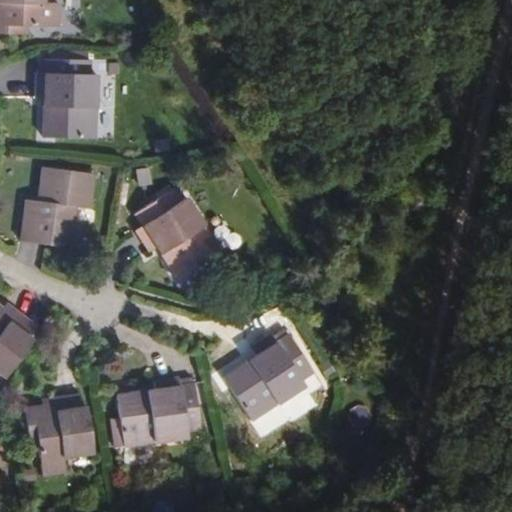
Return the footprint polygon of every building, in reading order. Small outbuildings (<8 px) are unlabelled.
[(43,0),(0,0),(0,32),(25,34),(25,24),(56,25),(58,1),(43,0)] [(53,103),(42,103),(42,133),(94,134),(95,71),(88,71),(88,55),(44,56),(43,71),(34,70),(33,94),(43,94),(53,94),(53,103)] [(43,94),(42,103),(53,103),(53,94),(43,94)] [(44,197),(37,196),(25,195),(20,237),(79,245),(83,219),(74,217),(75,204),(89,206),(94,170),(42,163),(38,187),(45,188),(44,197)] [(173,185),(136,208),(145,221),(137,226),(151,247),(158,244),(180,275),(222,247),(187,193),(180,197),(173,185)] [(38,187),(37,196),(44,197),(45,188),(38,187)] [(4,299),(0,304),(0,308),(11,316),(17,308),(4,299)] [(0,308),(0,304),(0,303),(0,368),(8,374),(35,336),(30,332),(37,322),(17,308),(11,316),(0,308)] [(265,369),(261,362),(235,375),(257,422),(314,395),(312,389),(325,383),(306,342),(293,348),(290,340),(267,351),(271,358),(274,364),(265,369)] [(271,358),(261,362),(265,369),(274,364),(271,358)] [(155,379),(156,387),(157,396),(149,397),(148,389),(117,393),(126,443),(189,432),(189,426),(201,425),(194,381),(179,384),(178,375),(155,379)] [(157,396),(156,387),(148,389),(149,397),(157,396)] [(44,408),(44,403),(25,405),(29,443),(39,442),(44,474),(67,471),(65,455),(96,452),(90,405),(84,405),(83,393),(58,395),(59,406),(44,408)] [(43,397),(44,403),(44,408),(59,406),(58,395),(43,397)]
